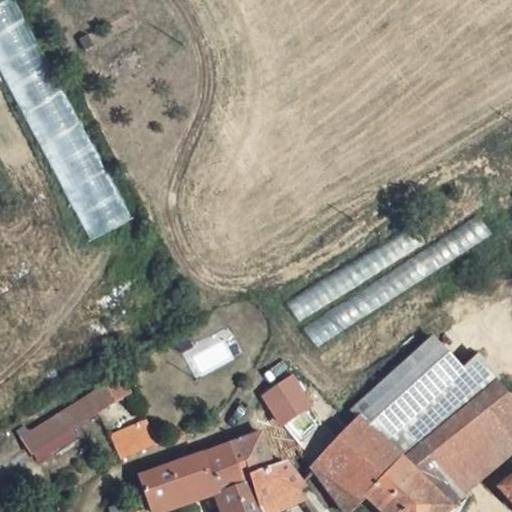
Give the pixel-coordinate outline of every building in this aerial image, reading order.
[(0,0),(0,65),(90,241),(129,220),(15,0),(0,0)] [(286,300),(314,346),(490,233),(461,189),(286,300)] [(351,412),(357,422),(395,454),(404,447),(409,453),(470,406),(498,384),(477,357),(463,368),(434,335),(422,345),(351,412)] [(261,405),(278,427),(305,407),(287,382),(268,391),(264,393),(261,405)] [(511,403),(498,384),(470,406),(484,424),(511,403)] [(113,407),(102,388),(19,439),(29,458),(113,407)] [(345,433),(335,445),(319,462),(365,500),(377,511),(448,511),(456,505),(454,502),(511,452),(511,404),(511,403),(484,424),(470,406),(409,453),(404,447),(395,454),(357,422),(345,433)] [(293,449),(294,448),(321,430),(305,407),(278,427),(293,449)] [(149,417),(111,433),(122,460),(161,444),(149,417)] [(335,445),(321,430),(294,448),(291,453),(308,473),(309,472),(319,462),(335,445)] [(257,435),(226,447),(237,479),(241,490),(250,487),(258,511),(297,494),(300,492),(284,465),(271,469),(257,435)] [(237,479),(226,447),(138,480),(149,511),(157,511),(209,493),(237,479)] [(319,462),(309,472),(315,477),(341,511),(350,511),(365,500),(319,462)] [(511,511),(511,474),(494,490),(511,511)] [(241,490),(211,501),(215,511),(258,511),(250,487),(241,490)] [(303,504),(307,511),(324,511),(308,487),(300,492),(297,494),(303,504)] [(258,511),(281,511),(303,504),(297,494),(258,511)]
